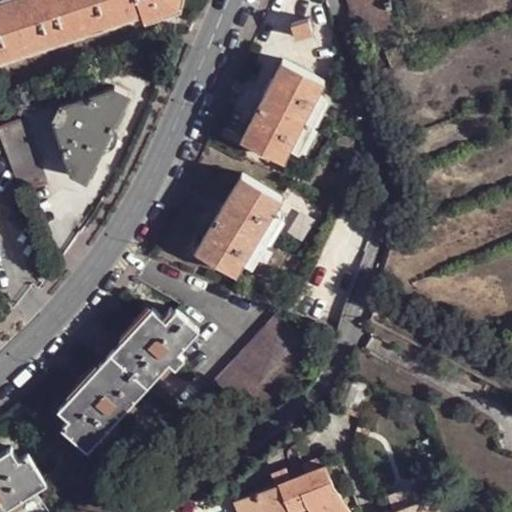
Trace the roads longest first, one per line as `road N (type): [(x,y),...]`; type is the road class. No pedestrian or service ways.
road 1 (residential): [(337,0),(392,205),(337,370),(314,397),(145,511)]
road 2 (tertiary): [(0,370),(124,229),(228,0)]
